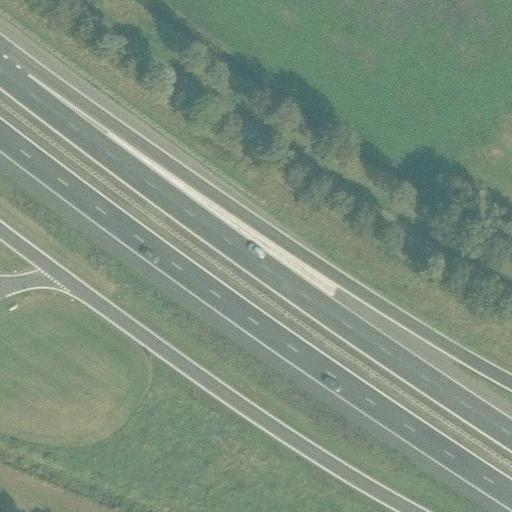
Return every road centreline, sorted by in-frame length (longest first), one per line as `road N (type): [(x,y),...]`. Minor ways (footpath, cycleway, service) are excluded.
road 1 (motorway): [(511,437),(297,293),(0,74)]
road 2 (motorway): [(0,134),(262,330),(511,496)]
road 3 (motorway): [(511,388),(272,242),(0,55)]
road 4 (unclassified): [(511,312),(262,150),(61,0)]
road 5 (motorway): [(67,279),(275,429),(411,511)]
